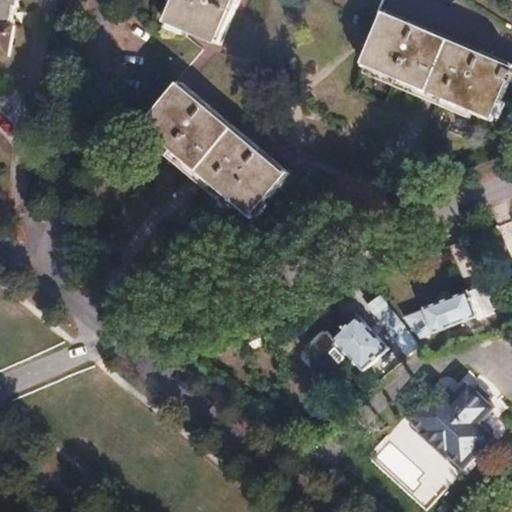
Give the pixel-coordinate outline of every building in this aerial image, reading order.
[(0,0),(0,55),(10,57),(16,25),(13,24),(16,8),(19,9),(20,0),(0,0)] [(175,0),(165,23),(222,47),(241,0),(175,0)] [(329,0),(376,19),(384,0),(329,0)] [(511,64),(388,11),(363,66),(492,122),(511,76),(511,64)] [(184,84),(145,130),(253,221),(292,175),(184,84)] [(487,286),(407,317),(425,339),(482,318),(484,321),(499,315),(487,286)] [(384,297),(370,308),(411,357),(424,346),(384,297)] [(308,347),(307,352),(316,362),(316,369),(324,376),(335,376),(353,359),(365,371),(389,349),(359,318),(335,340),(329,334),(323,333),(308,347)] [(405,415),(469,472),(505,434),(494,425),(511,407),(471,370),(460,383),(450,373),(405,415)]
